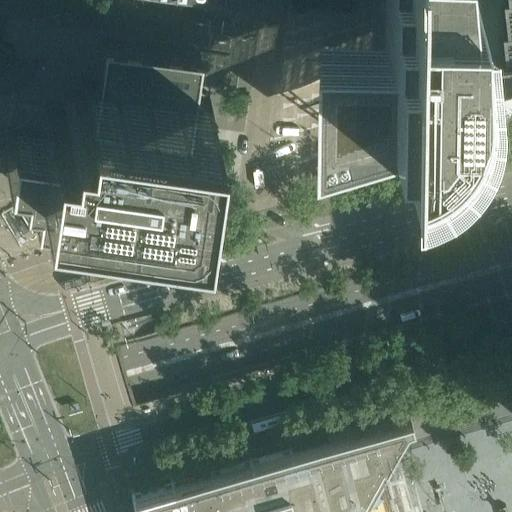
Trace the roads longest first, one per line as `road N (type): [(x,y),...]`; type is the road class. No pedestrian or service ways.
road 1 (secondary): [(0,431),(511,283)]
road 2 (secondary): [(511,248),(0,395)]
road 3 (secondary): [(62,461),(511,328)]
road 4 (secondary): [(338,247),(13,335)]
road 5 (residential): [(338,247),(279,222),(253,195),(276,0)]
road 6 (secondary): [(511,202),(338,247)]
road 7 (secondary): [(62,461),(13,335)]
